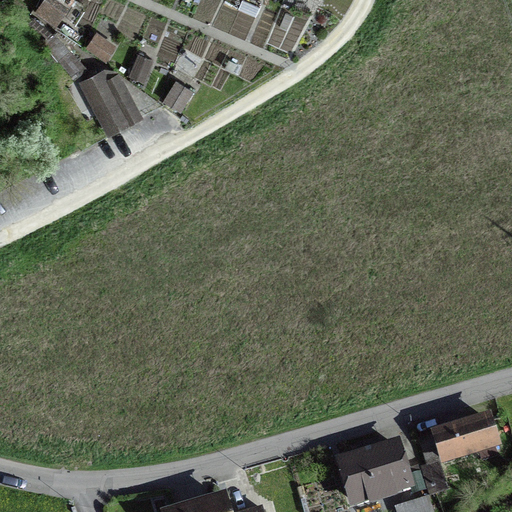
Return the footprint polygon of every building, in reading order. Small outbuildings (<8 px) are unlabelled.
[(70,7),(59,0),(41,0),(34,11),(57,27),(70,7)] [(118,45),(96,31),(86,47),(107,61),(118,45)] [(154,60),(138,53),(128,77),(144,84),(154,60)] [(116,91),(104,69),(82,81),(111,134),(142,117),(125,86),(116,91)] [(194,91),(176,80),(163,101),(180,112),(194,91)] [(485,420),(419,442),(427,468),(494,447),(485,420)] [(396,448),(340,465),(351,503),(400,488),(402,492),(409,490),(396,448)] [(432,511),(428,497),(398,506),(400,511),(432,511)] [(255,511),(225,511),(222,501),(182,511),(261,511),(261,510),(255,511)]
